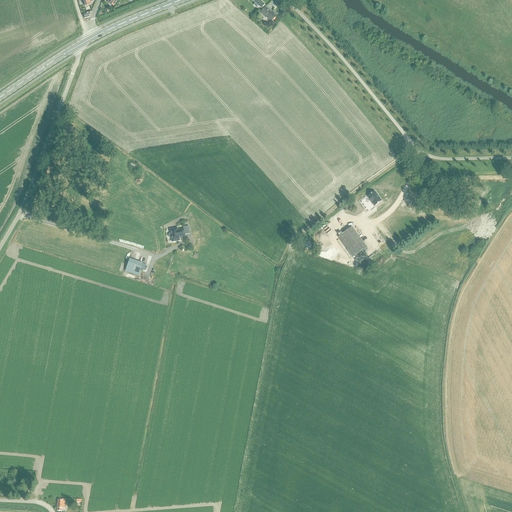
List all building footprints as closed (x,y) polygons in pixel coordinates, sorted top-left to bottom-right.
[(259,0),(251,0),(255,3),(254,5),(257,8),(259,6),(262,9),(265,5),(259,0)] [(265,7),(260,13),(262,15),(263,14),(271,22),(277,16),(274,13),(273,14),(265,7)] [(368,196),(375,206),(382,201),(375,191),(368,196)] [(338,237),(353,257),(367,247),(352,227),(338,237)] [(185,236),(184,229),(178,230),(177,228),(170,230),(171,234),(169,234),(169,235),(169,237),(170,238),(171,238),(172,242),(180,241),(179,237),(185,236)] [(144,269),(146,265),(129,259),(125,271),(138,276),(141,268),(144,269)]
